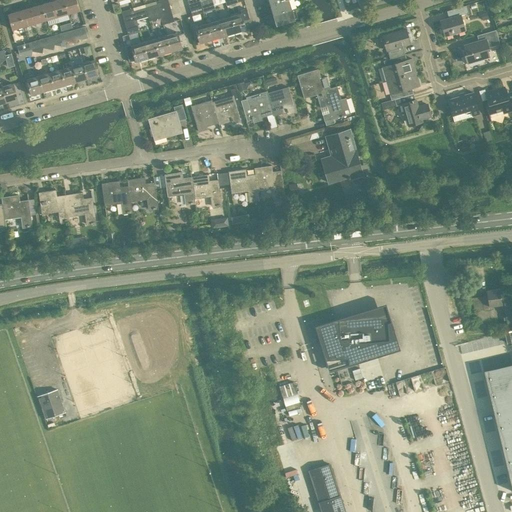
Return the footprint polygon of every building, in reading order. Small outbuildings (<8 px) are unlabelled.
[(59,0),(53,2),(57,17),(68,14),(64,0),(59,0)] [(64,0),(68,14),(80,10),(76,0),(64,0)] [(289,0),(285,0),(270,5),(273,15),(292,9),(289,0)] [(200,1),(189,5),(190,10),(202,7),(200,1)] [(42,5),(46,20),(48,25),(59,22),(57,17),(53,2),(42,5)] [(148,17),(171,10),(169,4),(157,8),(146,11),(148,17)] [(31,8),(35,23),(46,20),(42,5),(31,8)] [(492,7),(494,14),(501,12),(499,5),(492,7)] [(460,16),(468,13),(466,6),(447,11),(449,18),(441,21),(445,36),(464,30),(460,16)] [(202,7),(190,10),(192,16),(204,13),(202,7)] [(20,12),(24,27),(35,23),(31,8),(20,12)] [(121,12),(123,18),(135,14),(134,11),(133,9),(121,12)] [(234,33),(246,29),(251,28),(252,27),(246,9),(240,11),(241,14),(230,18),(234,33)] [(292,9),(273,15),(276,26),(298,19),(295,9),(292,9)] [(161,19),(172,15),(171,10),(148,17),(149,21),(160,18),(161,19)] [(125,23),(136,20),(148,17),(146,11),(135,14),(123,18),(125,23)] [(24,27),(20,12),(8,15),(13,30),(24,27)] [(172,15),(161,19),(162,25),(174,21),(172,15)] [(219,21),(223,36),(234,33),(230,18),(219,21)] [(126,29),(138,26),(136,20),(125,23),(126,29)] [(223,36),(219,21),(207,24),(211,39),(223,36)] [(211,39),(207,24),(195,28),(200,43),(211,39)] [(138,26),(126,29),(128,35),(140,32),(138,26)] [(73,30),(75,35),(86,32),(85,27),(73,30)] [(390,59),(405,54),(402,46),(410,44),(406,29),(382,36),(387,51),(390,59)] [(64,38),(75,35),(73,30),(62,33),(64,38)] [(486,48),(499,44),(495,30),(477,36),(478,41),(464,45),(467,54),(464,55),(466,64),(489,57),(486,48)] [(76,39),(77,39),(82,40),(88,39),(86,32),(75,35),(76,39)] [(166,36),(170,51),(182,48),(177,32),(166,36)] [(51,37),(52,42),(64,38),(62,33),(51,37)] [(76,39),(75,35),(64,38),(65,42),(66,42),(76,44),(77,39),(76,39)] [(154,39),(159,55),(170,51),(166,36),(154,39)] [(42,45),(52,42),(51,37),(40,40),(41,45),(42,45)] [(53,45),(54,45),(65,47),(66,42),(65,42),(64,38),(52,42),(53,45)] [(143,42),(148,58),(159,55),(154,39),(143,42)] [(29,43),(30,49),(32,48),(41,45),(40,40),(29,43)] [(52,42),(42,45),(43,48),(43,49),(53,50),(54,45),(53,45),(52,42)] [(148,58),(143,42),(131,46),(131,47),(125,49),(129,62),(135,60),(135,62),(148,58)] [(30,49),(29,43),(17,46),(19,52),(30,49)] [(31,51),(32,52),(43,54),(43,49),(43,48),(42,45),(41,45),(32,48),(30,49),(31,51)] [(92,55),(89,46),(84,48),(86,56),(92,55)] [(31,51),(30,49),(19,52),(20,55),(31,57),(32,52),(31,51)] [(405,54),(390,59),(383,61),(385,67),(382,68),(386,81),(415,72),(411,59),(406,60),(405,54)] [(83,64),(87,79),(99,76),(94,61),(83,64)] [(87,79),(83,64),(72,67),(76,82),(87,79)] [(61,71),(65,85),(76,82),(72,67),(61,71)] [(324,90),(330,88),(327,76),(321,78),(318,69),(297,75),(304,98),(317,94),(317,97),(325,94),(324,90)] [(50,74),(54,88),(65,85),(61,71),(50,74)] [(415,72),(386,81),(392,100),(409,95),(413,94),(411,88),(419,85),(415,72)] [(39,77),(43,92),(54,88),(50,74),(39,77)] [(43,92),(39,77),(27,80),(31,95),(43,92)] [(2,88),(6,102),(18,99),(14,84),(2,88)] [(325,94),(317,97),(321,108),(327,106),(329,112),(323,114),(326,125),(334,123),(333,119),(351,113),(346,98),(341,99),(337,86),(330,88),(324,90),(325,94)] [(274,114),(273,114),(274,116),(287,112),(288,115),(296,112),(289,87),(268,93),(274,114)] [(511,110),(511,96),(507,98),(504,87),(485,92),(484,89),(478,91),(481,101),(486,100),(491,116),(511,110)] [(236,106),(241,104),(236,89),(232,90),(236,106)] [(247,121),(253,119),(254,122),(262,120),(261,117),(273,114),(274,114),(268,93),(267,91),(246,97),(247,99),(241,100),(247,121)] [(448,100),(452,115),(471,110),(472,116),(479,114),(472,92),(448,100)] [(409,95),(392,100),(381,103),(383,110),(402,104),(408,125),(422,121),(421,119),(431,116),(427,104),(418,107),(416,100),(415,100),(413,94),(409,95)] [(219,123),(219,125),(232,121),(233,124),(241,121),(233,95),(213,101),(213,102),(219,123)] [(213,102),(213,101),(212,100),(191,106),(199,132),(207,129),(206,126),(219,123),(213,102)] [(179,121),(187,119),(182,104),(174,107),(175,111),(148,119),(154,141),(183,133),(179,121)] [(348,176),(349,179),(363,175),(349,129),(326,135),(332,156),(322,159),(329,182),(348,176)] [(461,147),(467,145),(465,139),(459,141),(461,147)] [(257,190),(258,190),(274,187),(276,198),(285,197),(281,170),(273,172),(272,165),(254,168),(255,174),(257,190)] [(257,190),(255,174),(247,175),(246,169),(229,171),(232,194),(248,191),(249,202),(259,201),(258,190),(257,190)] [(194,198),(191,177),(183,178),(182,172),(165,175),(168,196),(184,194),(186,205),(196,203),(195,198),(194,198)] [(194,198),(195,198),(211,196),(213,207),(222,206),(219,180),(210,181),(209,175),(191,177),(194,198)] [(131,202),(148,199),(149,210),(158,209),(154,182),(146,184),(145,178),(128,180),(128,186),(131,202)] [(131,202),(128,186),(120,187),(119,181),(102,184),(105,206),(122,203),(124,214),(133,213),(131,202)] [(296,183),(288,184),(289,193),(297,192),(296,183)] [(69,222),(69,217),(66,195),(57,196),(56,190),(39,193),(42,215),(59,212),(60,223),(69,222)] [(84,198),(83,192),(66,195),(69,217),(86,214),(87,225),(96,224),(92,197),(84,198)] [(2,203),(5,220),(21,217),(23,228),(32,227),(28,200),(20,201),(20,195),(2,197),(2,203)] [(213,228),(229,226),(227,218),(211,220),(213,228)] [(500,289),(486,291),(487,296),(482,296),(484,311),(493,309),(492,306),(502,304),(500,289)] [(511,295),(503,297),(507,326),(511,325),(511,295)] [(389,318),(389,315),(336,320),(336,319),(324,323),(316,326),(320,340),(319,340),(324,354),(325,354),(326,368),(343,366),(344,367),(364,361),(363,360),(399,349),(394,333),(395,333),(390,318),(389,318)] [(511,361),(483,368),(511,489),(511,361)] [(301,406),(293,382),(279,386),(287,410),(301,406)] [(57,389),(38,396),(46,418),(65,412),(57,389)] [(300,439),(299,425),(285,425),(286,439),(300,439)] [(347,511),(331,462),(308,469),(322,511),(347,511)]
